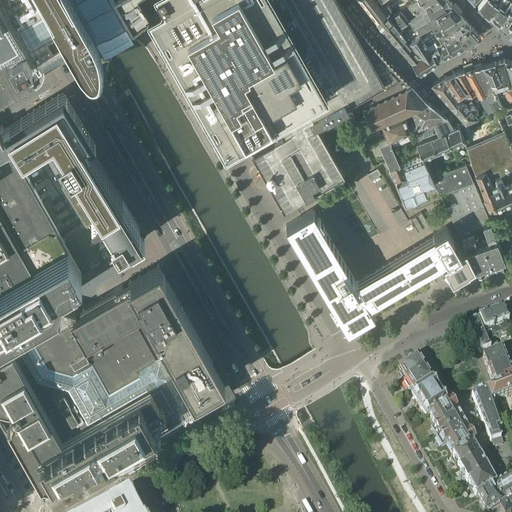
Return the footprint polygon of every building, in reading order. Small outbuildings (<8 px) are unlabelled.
[(0,0),(0,101),(30,84),(29,82),(33,83),(35,86),(36,85),(38,84),(39,83),(40,82),(41,80),(42,79),(42,77),(43,76),(43,74),(43,73),(44,71),(43,69),(43,68),(43,66),(42,65),(41,63),(38,65),(34,64),(34,63),(36,62),(20,34),(9,14),(0,0)] [(90,67),(91,67),(92,66),(93,66),(95,64),(96,62),(97,60),(105,55),(95,38),(94,35),(93,34),(111,23),(128,14),(120,0),(0,0),(9,14),(20,34),(36,62),(34,63),(34,64),(38,65),(41,63),(56,56),(71,46),(80,61),(81,63),(82,64),(84,67),(85,66),(87,67),(88,67),(90,67)] [(319,128),(316,123),(324,120),(325,120),(324,119),(336,114),(336,115),(337,114),(349,109),(350,109),(350,108),(352,112),(363,107),(361,103),(362,103),(407,82),(407,81),(409,79),(407,79),(407,78),(406,78),(405,76),(403,75),(402,74),(402,73),(400,72),(399,71),(398,69),(396,69),(396,68),(395,68),(395,66),(394,65),(393,65),(393,64),(392,64),(391,62),(389,61),(389,60),(388,58),(386,58),(386,57),(385,57),(385,55),(383,54),(382,53),(381,51),(379,51),(379,50),(378,48),(376,47),(376,46),(375,44),(373,43),(373,42),(372,42),(372,40),(370,39),(369,39),(369,36),(367,36),(367,35),(366,35),(366,33),(364,32),(364,31),(363,31),(363,29),(361,28),(361,27),(360,27),(360,25),(358,24),(357,23),(357,21),(355,21),(355,20),(354,19),(354,18),(352,17),(352,16),(351,16),(351,14),(349,13),(349,12),(348,12),(348,10),(346,9),(346,8),(345,8),(345,6),(343,5),(343,4),(342,4),(342,2),(340,1),(340,0),(339,0),(143,0),(146,5),(225,144),(242,134),(254,155),(257,160),(267,178),(272,186),(275,191),(279,198),(282,203),(283,206),(292,201),(344,172),(341,167),(341,166),(334,154),(334,153),(327,142),(327,141),(320,129),(320,128),(319,128)] [(374,17),(376,20),(376,19),(385,11),(388,9),(391,12),(404,4),(409,1),(409,0),(360,0),(370,12),(374,17)] [(409,19),(413,25),(413,26),(414,25),(423,20),(423,19),(451,3),(448,0),(437,0),(430,4),(427,0),(424,0),(423,0),(422,0),(419,2),(417,0),(414,0),(410,2),(404,5),(392,13),(394,16),(398,20),(401,24),(409,19)] [(481,0),(478,5),(488,14),(499,0),(497,0),(481,0)] [(496,23),(497,23),(503,14),(504,14),(509,7),(499,0),(488,14),(497,23),(496,23)] [(511,0),(497,0),(499,0),(509,7),(511,9),(511,0)] [(419,33),(418,33),(422,38),(433,30),(460,13),(456,9),(451,3),(423,19),(423,20),(414,25),(419,33)] [(503,14),(497,23),(511,35),(511,9),(509,7),(504,14),(503,14)] [(385,11),(376,19),(376,20),(382,27),(385,30),(385,31),(398,20),(394,16),(392,13),(389,16),(385,11)] [(460,13),(433,30),(437,36),(451,28),(465,19),(460,13)] [(385,31),(397,44),(405,37),(402,32),(413,25),(409,19),(401,24),(398,20),(385,31)] [(470,24),(465,19),(451,28),(456,33),(470,24)] [(470,24),(456,33),(465,44),(465,45),(470,42),(479,36),(480,35),(470,24)] [(397,44),(404,52),(413,45),(410,42),(412,41),(411,39),(418,33),(419,33),(414,25),(413,26),(413,25),(402,32),(405,37),(397,44)] [(451,28),(437,36),(441,42),(444,41),(452,52),(465,44),(456,33),(451,28)] [(420,54),(411,61),(420,72),(429,66),(433,64),(433,63),(437,61),(431,49),(441,42),(437,36),(433,30),(422,38),(418,33),(411,39),(412,41),(410,42),(413,45),(420,54)] [(444,41),(441,42),(431,49),(437,61),(445,56),(452,52),(444,41)] [(404,52),(411,61),(420,54),(413,45),(404,52)] [(492,83),(502,104),(511,99),(511,58),(504,56),(510,72),(500,76),(497,77),(499,80),(492,83)] [(494,59),(500,76),(510,72),(504,56),(503,56),(503,57),(500,57),(498,58),(497,58),(495,59),(494,59)] [(494,59),(483,63),(492,83),(499,80),(497,77),(500,76),(494,59)] [(473,65),(495,108),(503,105),(502,104),(492,83),(483,63),(473,65)] [(482,103),(487,112),(495,108),(473,65),(464,69),(482,103)] [(470,98),(474,104),(479,102),(480,104),(482,103),(464,69),(453,73),(469,97),(470,98)] [(453,73),(444,76),(458,96),(462,100),(469,97),(453,73)] [(462,100),(458,96),(444,76),(432,83),(440,93),(445,98),(451,106),(457,102),(462,100)] [(418,128),(417,125),(414,119),(412,120),(413,122),(407,124),(403,113),(411,110),(411,111),(431,102),(426,98),(413,85),(410,81),(407,82),(362,103),(364,107),(372,126),(375,125),(379,124),(382,122),(387,138),(388,138),(396,135),(399,135),(400,134),(401,134),(401,133),(406,130),(409,128),(411,128),(412,131),(418,128)] [(57,136),(65,150),(88,137),(70,106),(69,105),(66,107),(66,106),(66,105),(66,104),(67,104),(67,103),(67,102),(67,101),(66,101),(66,100),(65,99),(65,98),(64,98),(64,97),(63,97),(62,97),(61,97),(60,97),(59,97),(58,97),(57,97),(56,98),(56,99),(55,100),(54,100),(54,101),(54,102),(54,103),(53,104),(52,100),(51,101),(3,131),(8,140),(9,142),(16,153),(20,160),(30,154),(43,146),(36,133),(45,128),(52,138),(57,136)] [(454,109),(458,114),(464,110),(465,109),(466,110),(469,108),(470,109),(475,105),(474,104),(470,98),(469,97),(462,100),(457,102),(451,106),(454,109)] [(432,103),(431,102),(411,111),(414,119),(417,125),(432,119),(445,115),(445,114),(432,103)] [(462,119),(464,121),(478,116),(474,112),(476,111),(477,112),(479,111),(475,105),(470,109),(469,108),(466,110),(465,109),(464,110),(458,114),(462,119)] [(457,124),(464,140),(470,162),(484,198),(483,198),(489,210),(493,208),(511,199),(511,208),(510,209),(511,212),(511,150),(509,144),(503,129),(502,126),(498,116),(495,108),(487,112),(478,116),(464,121),(458,124),(457,124)] [(418,128),(412,131),(416,142),(422,156),(422,157),(464,140),(457,124),(453,126),(452,125),(446,117),(445,115),(432,119),(433,122),(418,128)] [(0,334),(24,321),(57,302),(60,292),(61,289),(64,288),(74,282),(77,280),(76,278),(80,276),(81,276),(80,275),(64,247),(64,246),(56,232),(56,231),(55,231),(48,219),(48,218),(42,208),(29,184),(25,178),(18,165),(18,164),(17,164),(14,159),(16,153),(9,142),(8,140),(3,131),(1,128),(0,128),(0,334)] [(396,135),(388,138),(392,145),(400,141),(400,142),(403,141),(403,140),(409,137),(407,132),(406,130),(401,133),(401,134),(400,134),(399,135),(396,135)] [(88,137),(65,150),(49,160),(50,160),(49,161),(50,161),(73,198),(80,208),(87,221),(89,223),(89,224),(123,204),(89,150),(94,147),(88,137)] [(390,169),(395,180),(407,175),(405,169),(402,164),(403,163),(401,156),(397,158),(392,145),(388,138),(387,138),(378,141),(379,142),(384,155),(389,165),(390,169)] [(354,152),(355,152),(364,174),(367,173),(368,172),(374,168),(365,147),(354,152)] [(402,164),(405,169),(407,175),(395,180),(396,180),(397,182),(396,182),(397,182),(396,182),(397,183),(397,184),(398,187),(399,187),(400,191),(400,192),(401,192),(404,200),(404,201),(405,202),(406,201),(425,193),(425,194),(426,193),(426,192),(423,186),(427,184),(434,182),(431,176),(422,157),(422,156),(407,162),(403,163),(402,164)] [(434,182),(439,194),(453,189),(458,202),(446,206),(447,208),(459,233),(482,223),(489,220),(484,208),(465,164),(431,176),(434,182)] [(374,312),(370,306),(429,271),(432,270),(443,263),(444,264),(443,265),(452,278),(469,268),(467,265),(472,262),(474,264),(473,264),(474,264),(477,270),(477,269),(477,270),(478,270),(479,270),(480,271),(480,270),(482,270),(482,269),(483,268),(483,267),(491,265),(482,241),(477,243),(473,236),(462,240),(465,246),(460,248),(446,226),(433,233),(434,234),(420,242),(408,222),(400,208),(380,173),(377,168),(368,174),(312,207),(313,209),(301,216),(286,224),(286,225),(287,225),(330,299),(328,301),(336,314),(338,313),(347,328),(353,325),(360,321),(361,321),(373,314),(373,313),(374,312)] [(123,204),(89,224),(91,227),(99,241),(99,240),(101,243),(101,244),(99,245),(109,262),(121,255),(144,241),(143,240),(138,231),(139,230),(123,204)] [(489,220),(482,223),(489,239),(482,241),(491,265),(492,265),(492,264),(500,262),(501,263),(502,263),(503,262),(504,262),(504,261),(504,260),(505,260),(489,220)] [(0,421),(43,497),(57,489),(58,488),(105,462),(106,461),(112,458),(113,457),(114,456),(159,431),(161,430),(172,424),(181,419),(162,387),(167,384),(166,383),(169,381),(169,383),(170,382),(171,383),(176,381),(174,377),(171,375),(168,370),(166,366),(140,320),(137,316),(136,313),(137,312),(141,310),(142,309),(144,312),(144,313),(174,296),(175,295),(158,266),(128,284),(113,292),(113,293),(97,302),(78,313),(75,315),(69,313),(63,311),(61,308),(57,302),(33,316),(9,329),(0,334),(0,421)] [(171,360),(202,343),(175,295),(173,296),(144,313),(171,360)] [(478,321),(483,334),(494,330),(505,326),(508,331),(511,330),(504,311),(478,321)] [(487,343),(483,334),(478,321),(467,325),(471,333),(474,341),(479,353),(490,349),(487,343)] [(509,335),(508,331),(505,326),(494,330),(498,339),(509,335)] [(494,330),(483,334),(487,343),(498,339),(494,330)] [(201,343),(171,360),(193,398),(190,400),(190,401),(189,402),(197,415),(219,402),(235,393),(216,359),(213,361),(207,352),(202,343),(201,343)] [(268,365),(264,358),(263,359),(267,365),(268,366),(269,367),(270,368),(272,369),(273,369),(277,369),(279,369),(282,367),(316,348),(315,347),(313,348),(282,366),(278,368),(275,368),(273,368),(271,368),(270,367),(269,366),(268,365)] [(486,370),(507,362),(502,350),(492,354),(482,359),(486,370)] [(399,375),(403,383),(424,369),(417,357),(410,361),(409,359),(403,362),(405,364),(399,368),(397,369),(400,374),(399,375)] [(501,377),(511,373),(507,362),(486,370),(490,379),(500,376),(501,377)] [(403,383),(411,394),(432,381),(424,369),(403,383)] [(511,372),(511,373),(501,377),(500,376),(490,379),(494,388),(486,391),(488,399),(490,398),(501,430),(501,431),(504,430),(505,430),(502,420),(499,421),(497,416),(500,414),(496,401),(511,395),(511,399),(511,372)] [(309,419),(309,418),(301,423),(298,418),(297,416),(296,414),(296,412),(297,410),(298,408),(299,406),(301,405),(303,404),(337,385),(351,377),(352,376),(354,376),(355,376),(357,377),(358,378),(359,378),(358,376),(356,375),(353,375),(351,375),(350,376),(336,384),(303,403),(301,404),(299,405),(298,406),(297,407),(296,409),(295,411),(295,413),(295,415),(296,416),(297,418),(300,424),(309,419)] [(411,394),(418,405),(439,393),(437,390),(432,381),(411,394)] [(488,399),(486,391),(481,393),(476,394),(472,396),(471,396),(471,397),(475,406),(485,431),(486,431),(490,442),(500,439),(497,431),(501,430),(490,398),(488,399)] [(425,417),(428,415),(447,405),(441,396),(439,393),(418,405),(421,410),(425,417)] [(430,429),(436,438),(462,423),(455,411),(451,403),(447,405),(428,415),(435,427),(430,429)] [(452,456),(471,444),(474,443),(469,435),(462,423),(436,438),(441,447),(445,445),(452,456)] [(459,470),(479,458),(471,444),(452,456),(460,469),(459,470)] [(468,483),(487,472),(488,472),(480,458),(479,458),(459,470),(467,484),(468,483)] [(475,496),(475,497),(484,493),(483,491),(495,485),(487,472),(468,483),(475,496)] [(495,485),(504,501),(511,496),(511,483),(508,477),(495,485)] [(484,511),(499,504),(499,503),(504,501),(495,485),(483,491),(484,493),(475,497),(484,511)] [(106,508),(98,511),(136,511),(128,496),(106,507),(106,508)] [(511,511),(511,496),(504,501),(499,503),(499,504),(503,511),(511,511)]
